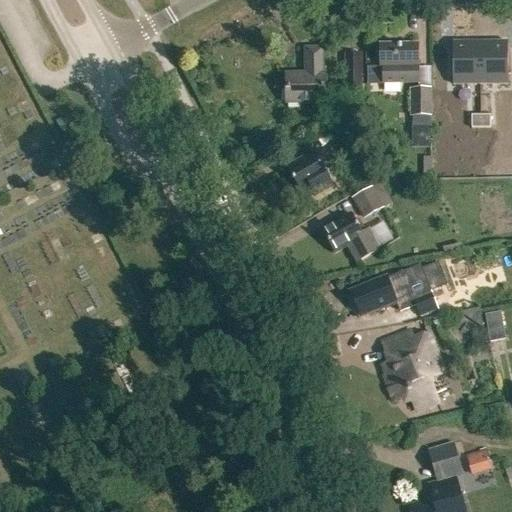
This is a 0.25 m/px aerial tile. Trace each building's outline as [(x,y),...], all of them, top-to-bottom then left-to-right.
[(453,86),(480,86),(480,43),(452,44),(453,86)] [(507,43),(480,43),(480,86),(508,86),(507,43)] [(406,79),(406,84),(418,84),(418,44),(380,45),(380,68),(382,68),(383,80),(406,79)] [(305,75),(286,75),(286,104),(325,103),(324,74),(322,75),(321,49),(305,50),(305,75)] [(347,53),(347,108),(364,108),(364,53),(347,53)] [(410,89),(410,117),(430,117),(430,89),(410,89)] [(471,129),(480,129),(480,116),(471,116),(471,129)] [(490,116),(480,116),(480,129),(490,129),(490,116)] [(55,122),(62,134),(68,131),(62,119),(55,122)] [(328,144),(335,156),(347,149),(340,136),(328,144)] [(286,168),(300,193),(327,177),(314,153),(286,168)] [(351,199),(363,220),(383,209),(371,188),(351,199)] [(362,234),(351,215),(322,231),(335,254),(348,247),(357,263),(379,250),(368,230),(362,234)] [(401,312),(416,305),(421,316),(439,309),(438,308),(451,302),(444,286),(431,291),(431,290),(427,292),(423,284),(417,283),(410,286),(404,272),(387,279),(387,277),(350,293),(360,317),(380,308),(381,311),(397,304),(401,312)] [(394,373),(384,377),(393,401),(409,395),(414,406),(436,398),(429,380),(445,374),(429,334),(413,341),(410,332),(382,343),(394,373)] [(426,443),(435,475),(461,468),(451,436),(426,443)] [(478,473),(501,467),(498,457),(475,463),(478,473)] [(456,478),(438,483),(437,483),(441,499),(429,503),(428,500),(410,506),(411,511),(465,511),(459,491),(456,478)]
